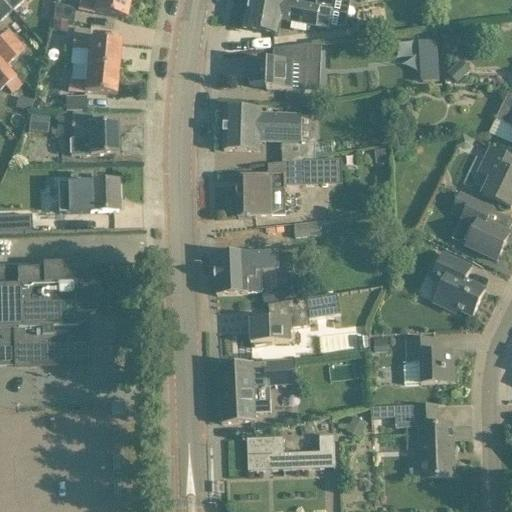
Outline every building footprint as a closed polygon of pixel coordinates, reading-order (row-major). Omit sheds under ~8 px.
[(2,0),(0,0),(0,23),(13,12),(2,0)] [(128,0),(96,0),(96,4),(80,1),(78,11),(105,17),(125,21),(128,0)] [(251,0),(246,31),(265,35),(279,37),(281,22),(330,31),(334,10),(335,0),(317,0),(316,6),(286,1),(285,0),(251,0)] [(53,22),(67,24),(73,24),(75,9),(54,7),(52,21),(53,22)] [(67,24),(53,22),(52,32),(66,33),(67,24)] [(16,59),(0,40),(0,60),(6,68),(16,59)] [(120,44),(100,43),(72,40),(71,51),(89,52),(87,68),(118,71),(120,44)] [(437,42),(420,44),(423,83),(440,82),(437,42)] [(251,76),(250,88),(267,88),(267,92),(293,93),(305,94),(306,65),(307,47),(280,50),(280,64),(273,64),(268,64),(268,67),(251,66),(251,76)] [(0,92),(5,88),(12,96),(21,87),(15,80),(16,79),(6,68),(0,60),(0,92)] [(118,71),(87,68),(86,83),(69,82),(68,93),(115,98),(118,71)] [(511,128),(511,97),(508,96),(496,121),(511,128)] [(22,99),(19,110),(30,114),(33,102),(22,99)] [(65,99),(65,114),(87,113),(87,112),(86,99),(65,99)] [(45,105),(38,101),(33,108),(40,112),(45,105)] [(402,113),(405,116),(410,116),(413,113),(413,108),(410,104),(405,104),(401,108),(402,113)] [(225,136),(224,153),(244,154),(259,155),(260,143),(282,143),(302,144),(302,119),(302,117),(261,115),(261,112),(246,111),(226,111),(225,127),(224,136),(225,136)] [(73,114),(73,142),(69,142),(69,158),(97,158),(117,157),(116,125),(92,125),(91,114),(73,114)] [(49,120),(31,117),(28,133),(47,136),(49,120)] [(482,196),(493,201),(511,210),(511,208),(511,159),(491,149),(478,175),(489,181),(482,196)] [(386,152),(375,153),(376,166),(387,165),(386,152)] [(316,162),(296,165),(297,188),(317,187),(316,162)] [(262,218),(273,218),(273,216),(285,216),(286,191),(285,175),(261,176),(241,177),(241,190),(237,195),(241,200),(242,219),(262,218)] [(89,189),(75,189),(75,180),(56,181),(56,205),(90,204),(90,215),(98,215),(118,214),(117,184),(89,185),(89,189)] [(460,223),(475,231),(467,249),(498,263),(511,236),(486,225),(493,212),(461,197),(454,210),(464,215),(460,223)] [(0,210),(0,235),(12,235),(11,210),(0,210)] [(294,228),(296,241),(321,239),(320,225),(294,228)] [(262,296),(262,274),(294,273),(293,254),(215,257),(217,297),(262,296)] [(472,270),(454,261),(443,256),(432,279),(444,285),(435,304),(456,315),(458,312),(473,319),(486,293),(465,283),(472,270)] [(81,334),(89,334),(88,316),(95,316),(95,314),(94,301),(97,300),(97,285),(94,285),(93,265),(73,266),(43,267),(43,268),(43,271),(15,272),(15,269),(0,269),(0,369),(57,367),(56,353),(82,352),(81,334)] [(299,290),(263,296),(264,305),(301,299),(299,290)] [(270,321),(250,322),(250,329),(251,346),(254,346),(254,349),(272,346),(273,345),(292,344),(291,332),(311,329),(310,322),(341,317),(337,297),(307,302),(281,306),(283,320),(271,321),(270,321)] [(369,349),(368,338),(359,339),(360,350),(369,349)] [(375,354),(386,354),(386,341),(374,341),(375,354)] [(405,387),(421,387),(455,386),(454,354),(436,355),(436,341),(407,342),(408,365),(404,369),(405,387)] [(295,364),(219,368),(222,426),(256,424),(254,391),(268,390),(267,387),(296,385),(295,364)] [(111,416),(120,416),(124,416),(124,405),(120,405),(111,405),(111,416)] [(438,407),(395,409),(371,410),(372,420),(396,420),(396,430),(420,429),(422,481),(454,480),(452,427),(438,428),(438,407)] [(360,441),(368,426),(355,419),(346,433),(360,441)] [(248,444),(249,458),(249,474),(335,471),(335,451),(334,440),(321,440),(321,456),(285,457),(284,441),(279,441),(259,442),(244,442),(244,444),(248,444)]
